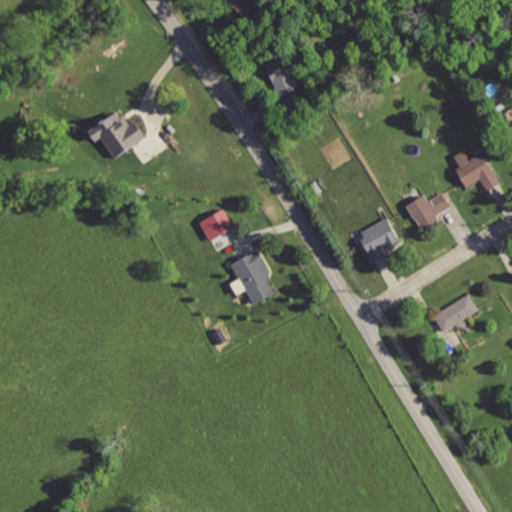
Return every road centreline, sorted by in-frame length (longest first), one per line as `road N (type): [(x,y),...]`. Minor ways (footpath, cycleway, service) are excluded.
road 1 (residential): [(154,0),(280,187),(479,511)]
road 2 (residential): [(359,317),(511,221)]
